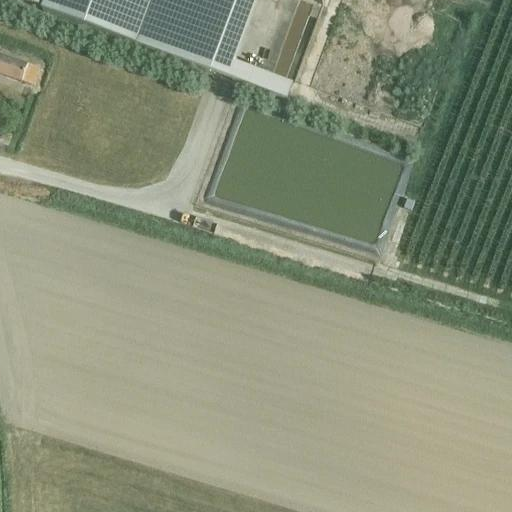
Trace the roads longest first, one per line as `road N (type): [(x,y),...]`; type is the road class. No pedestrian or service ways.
road 1 (residential): [(0,170),(175,212)]
road 2 (residential): [(175,212),(225,79)]
road 3 (residential): [(175,212),(300,252)]
